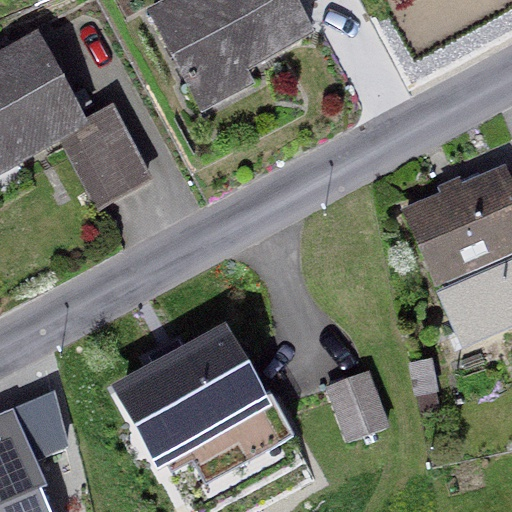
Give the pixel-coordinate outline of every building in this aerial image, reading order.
[(278,0),(163,0),(133,17),(182,103),(300,37),(278,0)] [(34,33),(0,49),(0,166),(60,137),(94,208),(145,184),(107,104),(76,119),(34,33)] [(451,289),(437,294),(461,350),(511,328),(511,196),(500,165),(403,204),(433,278),(445,273),(451,289)] [(201,331),(105,386),(150,464),(246,409),(201,331)] [(363,374),(323,389),(343,445),(384,430),(363,374)] [(0,511),(53,511),(17,422),(0,428),(0,511)]
